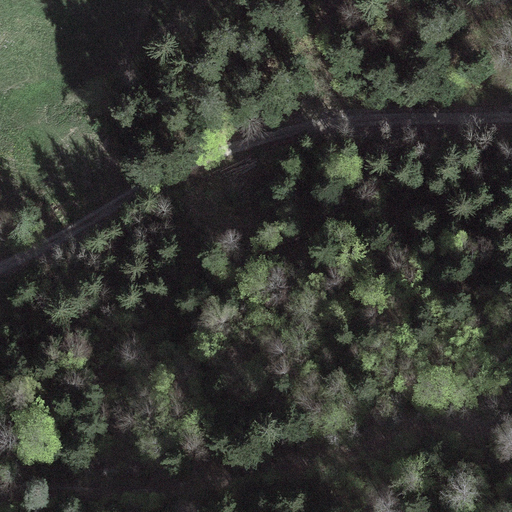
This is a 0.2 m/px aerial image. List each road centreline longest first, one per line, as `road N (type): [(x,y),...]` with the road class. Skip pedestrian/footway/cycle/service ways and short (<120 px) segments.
road 1 (track): [(511,112),(334,122),(240,143),(96,224),(0,260)]
road 2 (track): [(0,508),(74,491),(323,463),(398,437),(511,425)]
